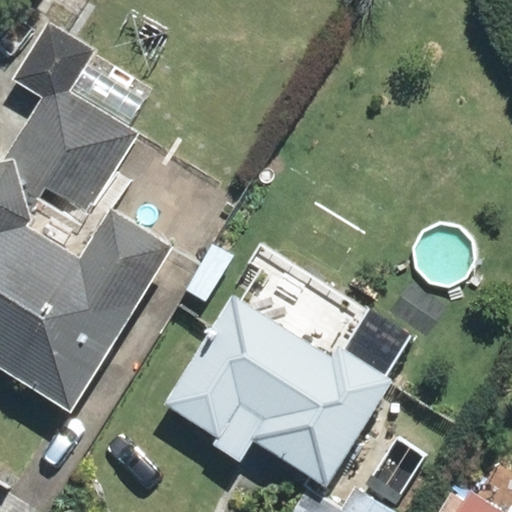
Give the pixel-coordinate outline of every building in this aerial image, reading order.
[(73,96),(97,56),(54,30),(21,85),(47,101),(3,174),(0,174),(0,370),(78,419),(179,254),(118,216),(135,188),(118,178),(142,138),(73,96)] [(249,259),(227,245),(189,303),(210,318),(249,259)] [(171,412),(225,445),(221,451),(247,467),(260,446),(337,494),(401,390),(346,356),(340,365),(239,302),(171,412)] [(402,464),(378,497),(397,511),(421,478),(402,464)] [(340,511),(312,493),(299,511),(385,511),(360,495),(348,511),(340,511)] [(496,511),(478,500),(473,508),(461,500),(453,511),(496,511)]
